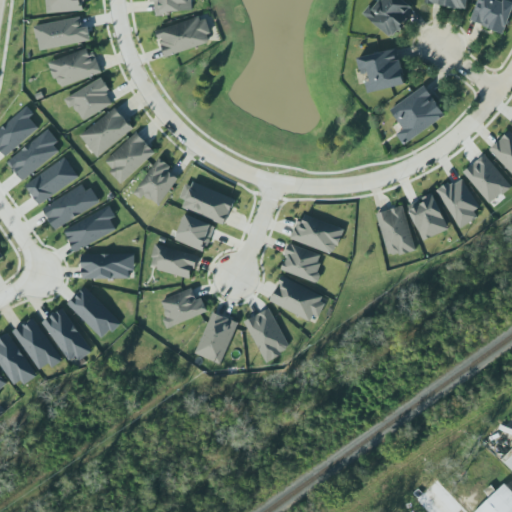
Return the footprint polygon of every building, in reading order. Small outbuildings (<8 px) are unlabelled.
[(83,0),(84,8),(47,12),(46,0),(83,0)] [(151,0),(193,0),(193,10),(173,10),(172,14),(158,16),(152,1),(151,0)] [(366,12),(392,34),(406,19),(409,0),(373,0),(365,8),(366,12)] [(468,9),(468,0),(426,0),(426,4),(468,9)] [(504,32),(511,10),(511,0),(477,0),(470,19),(504,32)] [(158,30),(205,14),(214,38),(169,56),(162,44),(158,30)] [(40,50),(91,41),(89,26),(83,28),(81,17),(36,25),(40,50)] [(359,54),(399,44),(410,80),(367,91),(359,54)] [(101,73),(91,47),(50,62),(59,88),(101,73)] [(102,75),(63,98),(69,108),(74,105),(84,121),(111,104),(105,94),(108,93),(106,90),(110,88),(102,75)] [(398,131),(406,143),(446,114),(425,85),(391,110),(403,127),(398,131)] [(80,134),(117,105),(135,128),(98,157),(80,134)] [(35,114),(28,106),(0,130),(0,152),(5,158),(39,129),(30,118),(35,114)] [(62,148),(46,130),(8,163),(24,181),(62,148)] [(106,160),(138,130),(157,150),(122,183),(111,172),(113,168),(106,160)] [(511,172),(490,149),(510,130),(511,132),(511,172)] [(160,155),(133,192),(141,198),(145,193),(159,203),(178,177),(170,171),(174,165),(160,155)] [(511,189),(487,155),(465,171),(489,205),(511,189)] [(26,186),(40,205),(79,177),(65,158),(26,186)] [(438,189),(450,180),(453,185),(463,179),(480,207),(474,210),(478,217),(461,227),(438,189)] [(187,181),(181,198),(186,201),(183,209),(225,225),(235,200),(187,181)] [(42,206),(56,230),(101,202),(89,183),(84,187),(81,182),(42,206)] [(408,206),(425,241),(450,229),(433,194),(408,206)] [(64,230),(76,252),(116,231),(111,220),(116,217),(111,206),(64,230)] [(377,214),(390,258),(416,250),(404,206),(377,214)] [(175,240),(205,252),(215,226),(186,214),(175,240)] [(344,229),(302,214),(292,240),(335,255),(344,229)] [(287,256),(284,255),(289,242),(321,253),(318,261),(321,262),(318,271),(319,272),(320,274),(319,279),(318,280),(315,281),(281,268),(285,258),(286,259),(287,256)] [(155,243),(199,254),(195,267),(193,268),(193,270),(194,272),(192,279),(157,270),(153,264),(151,259),(155,243)] [(84,258),(100,258),(102,254),(113,253),(116,253),(118,256),(135,254),(134,277),(83,277),(84,258)] [(281,274),(324,295),(322,300),(325,302),(319,314),(314,312),(310,319),(269,299),(281,274)] [(103,340),(121,323),(86,287),(69,304),(103,340)] [(169,327),(209,311),(203,296),(198,298),(194,288),(163,300),(170,317),(166,319),(169,327)] [(43,321),(63,307),(92,351),(79,360),(77,356),(70,360),(43,321)] [(245,321),(268,309),(285,344),(274,349),(278,357),(266,363),(245,321)] [(213,312),(195,353),(219,364),(237,321),(213,312)] [(13,329),(34,317),(64,360),(53,366),(50,362),(41,369),(13,329)] [(0,362),(0,336),(2,334),(8,331),(22,350),(25,356),(38,375),(25,384),(22,380),(15,384),(0,362)] [(0,392),(9,385),(0,374),(0,392)] [(511,451),(503,460),(511,469),(511,451)] [(475,511),(511,511),(511,487),(507,482),(475,511)]
